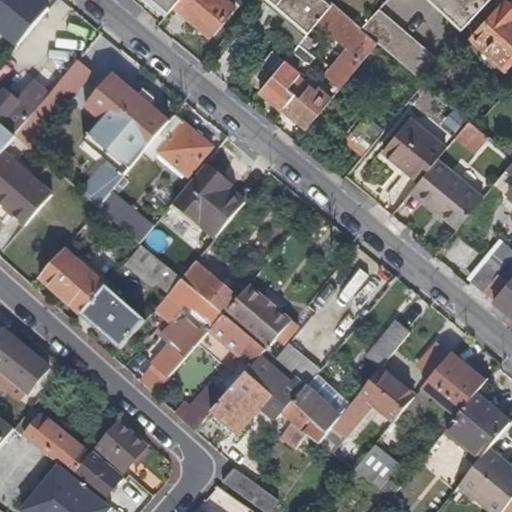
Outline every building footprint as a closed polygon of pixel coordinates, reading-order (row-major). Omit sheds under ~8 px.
[(48,9),(36,0),(0,0),(0,37),(15,49),(32,28),(48,9)] [(154,0),(169,12),(174,5),(178,0),(154,0)] [(204,21),(215,29),(234,6),(226,0),(178,0),(174,5),(200,26),(204,21)] [(271,0),(288,14),(309,31),(331,4),(326,0),(271,0)] [(434,0),(464,26),(487,0),(434,0)] [(511,7),(504,1),(468,40),(502,71),(511,60),(511,7)] [(435,58),(378,8),(360,28),(377,43),(399,61),(417,77),(435,58)] [(309,31),(288,14),(278,25),(299,43),(309,31)] [(210,35),(215,29),(204,21),(200,26),(210,35)] [(328,76),(340,86),(377,43),(360,28),(353,22),(342,36),(353,46),(328,76)] [(260,90),(306,128),(327,102),(310,87),(313,83),(307,77),(303,81),(297,76),(299,74),(299,73),(295,69),(302,61),(291,52),(260,90)] [(91,73),(76,60),(59,81),(44,98),(13,136),(15,137),(27,147),(41,129),(42,131),(91,73)] [(131,146),(141,154),(149,144),(167,122),(111,75),(85,107),(127,143),(126,145),(129,147),(131,146)] [(0,124),(13,136),(44,98),(29,86),(16,101),(5,92),(2,96),(0,93),(0,124)] [(193,132),(173,115),(167,122),(149,144),(188,176),(212,148),(200,138),(193,132)] [(345,141),(362,155),(384,129),(367,115),(345,141)] [(381,151),(417,182),(434,162),(445,149),(409,119),(381,151)] [(456,136),(474,151),(486,136),(475,126),(468,121),(456,136)] [(0,155),(2,153),(15,137),(13,136),(0,124),(0,155)] [(193,132),(200,138),(205,133),(197,127),(193,132)] [(474,151),(456,136),(451,142),(469,157),(474,151)] [(511,140),(501,148),(511,157),(511,140)] [(0,206),(16,221),(44,189),(2,153),(0,155),(0,206)] [(107,178),(116,167),(108,160),(99,171),(107,178)] [(511,189),(509,192),(511,194),(511,160),(502,173),(511,180),(511,189)] [(432,213),(454,231),(481,199),(434,162),(417,182),(407,195),(431,215),(432,213)] [(172,204),(214,239),(244,204),(228,190),(230,187),(204,165),(172,204)] [(124,174),(116,167),(107,178),(99,171),(80,193),(97,207),(110,191),(124,174)] [(511,189),(511,180),(502,173),(496,181),(509,192),(511,189)] [(51,195),(44,189),(16,221),(23,227),(51,195)] [(153,227),(110,191),(97,207),(100,209),(140,243),(153,227)] [(469,281),(482,292),(483,290),(511,254),(511,250),(502,242),(469,281)] [(130,258),(170,293),(182,279),(141,245),(130,258)] [(105,286),(64,250),(40,278),(81,314),(105,286)] [(511,254),(483,290),(511,314),(511,254)] [(238,298),(195,262),(182,279),(194,290),(223,315),(238,298)] [(200,322),(196,327),(176,350),(170,344),(154,364),(169,377),(210,330),(223,315),(194,290),(182,279),(170,293),(168,295),(196,319),(200,322)] [(81,314),(120,350),(145,321),(105,286),(81,314)] [(238,298),(223,315),(259,345),(265,350),(289,321),(247,286),(238,298)] [(235,374),(259,345),(223,315),(210,330),(242,358),(220,384),(229,392),(240,379),(235,374)] [(365,358),(380,370),(385,364),(409,334),(394,322),(365,358)] [(49,369),(2,330),(0,332),(0,371),(28,394),(49,369)] [(418,367),(432,378),(451,354),(437,343),(418,367)] [(235,374),(240,379),(258,357),(265,350),(259,345),(235,374)] [(224,398),(211,413),(233,432),(258,403),(277,419),(280,416),(307,386),(298,378),(265,350),(258,357),(240,379),(229,392),(224,398)] [(485,383),(451,354),(432,378),(423,389),(457,417),(475,395),(485,383)] [(169,377),(154,364),(145,373),(160,387),(169,377)] [(378,375),(382,371),(386,365),(385,364),(380,370),(351,405),(341,417),(333,427),(346,438),(347,437),(345,435),(371,404),(394,423),(415,398),(385,374),(382,377),(378,375)] [(305,370),(298,378),(307,386),(314,378),(305,370)] [(307,386),(341,417),(351,405),(317,374),(314,378),(307,386)] [(184,421),(195,432),(210,414),(211,413),(224,398),(210,385),(191,407),(194,410),(184,421)] [(341,417),(307,386),(280,416),(282,417),(319,445),(319,444),(333,427),(341,417)] [(510,424),(475,395),(457,417),(453,422),(447,429),(446,431),(481,459),(487,452),(489,449),(510,424)] [(42,416),(25,437),(63,468),(73,476),(90,455),(42,416)] [(0,446),(4,441),(14,429),(0,417),(0,446)] [(311,455),(319,445),(282,417),(274,427),(311,455)] [(443,426),(447,429),(453,422),(449,419),(443,426)] [(147,445),(118,420),(95,449),(123,473),(147,445)] [(399,468),(375,447),(355,471),(380,491),(399,468)] [(511,470),(511,467),(489,449),(487,452),(511,472),(511,470)] [(123,476),(93,451),(90,455),(73,476),(102,501),(123,476)] [(511,470),(511,472),(487,452),(481,459),(458,487),(488,511),(502,511),(506,509),(511,500),(511,470)] [(108,511),(55,470),(21,511),(108,511)] [(274,511),(279,505),(254,486),(244,499),(263,511),(274,511)] [(203,503),(215,511),(253,511),(217,487),(203,503)]
